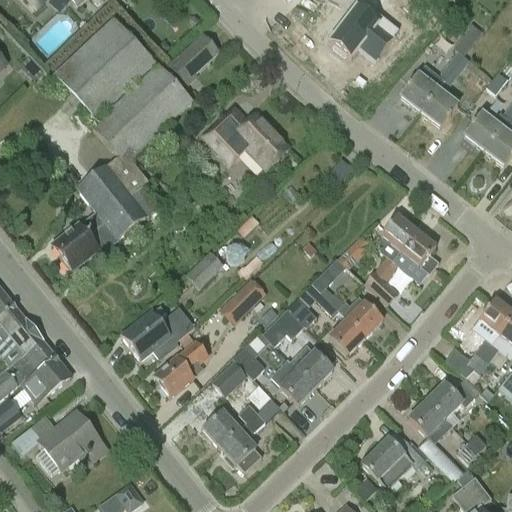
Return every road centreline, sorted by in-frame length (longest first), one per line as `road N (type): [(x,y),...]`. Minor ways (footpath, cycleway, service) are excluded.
road 1 (residential): [(247,511),(361,403),(495,248)]
road 2 (residential): [(495,248),(306,90),(240,21)]
road 3 (residential): [(210,511),(0,250)]
